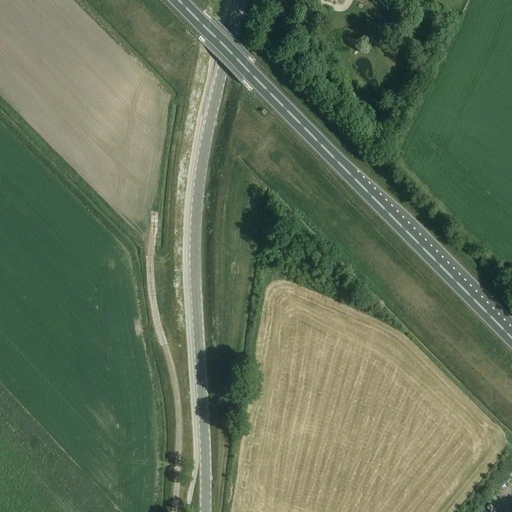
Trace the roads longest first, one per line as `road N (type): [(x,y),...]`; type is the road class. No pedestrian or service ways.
road 1 (tertiary): [(205,511),(196,194),(239,0)]
road 2 (trunk): [(511,339),(177,0)]
road 3 (track): [(174,511),(176,391),(162,334)]
